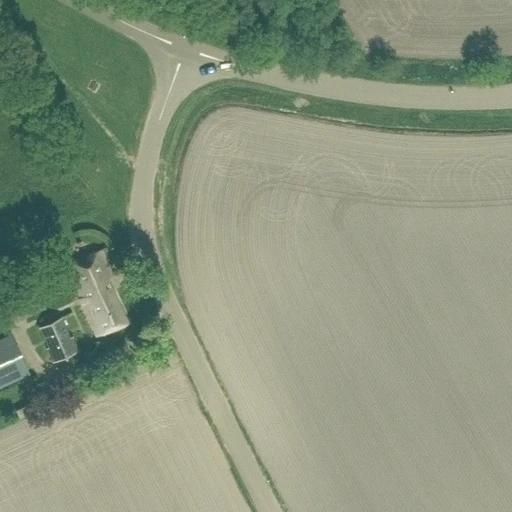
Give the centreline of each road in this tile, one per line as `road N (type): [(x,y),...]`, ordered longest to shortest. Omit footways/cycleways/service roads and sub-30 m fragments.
road 1 (unclassified): [(184,51),(143,170),(145,247),(270,511)]
road 2 (unclassified): [(184,51),(278,79),(511,94)]
